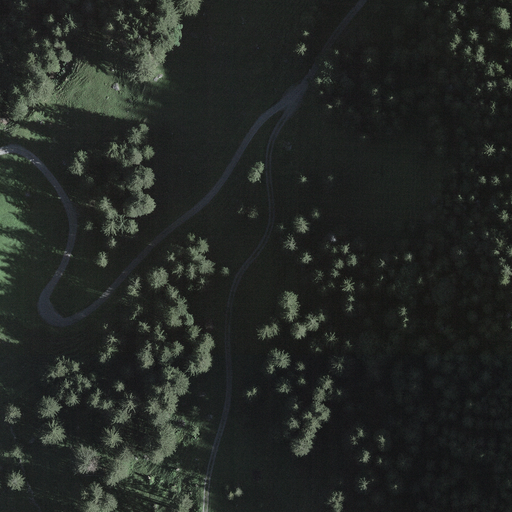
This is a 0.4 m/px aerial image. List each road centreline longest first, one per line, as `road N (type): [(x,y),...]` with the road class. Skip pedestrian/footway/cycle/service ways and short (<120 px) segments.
road 1 (track): [(0,151),(28,155),(71,213),(70,250),(42,307),(48,319),(67,322),(201,204),(255,127),(288,102),(267,159),(271,223),(235,277),(228,303),(206,511)]
road 2 (track): [(288,102),(361,0)]
